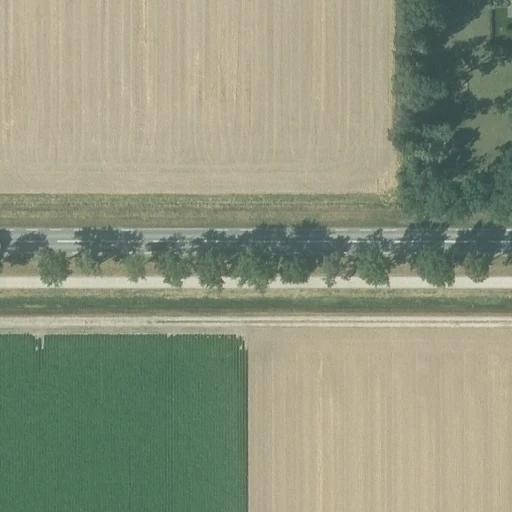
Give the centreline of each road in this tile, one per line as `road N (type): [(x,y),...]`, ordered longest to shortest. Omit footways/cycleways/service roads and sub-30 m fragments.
road 1 (track): [(0,323),(511,325)]
road 2 (secondary): [(511,243),(0,243)]
